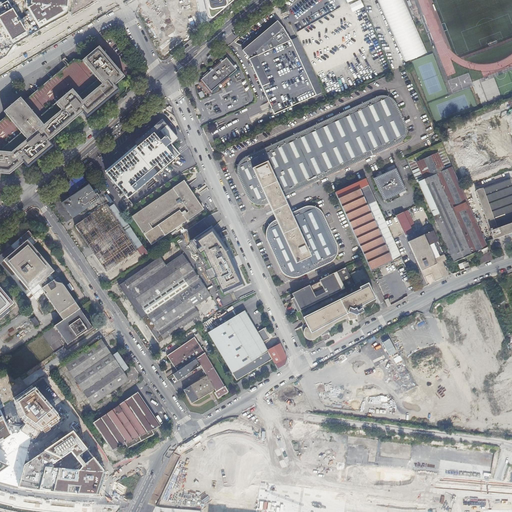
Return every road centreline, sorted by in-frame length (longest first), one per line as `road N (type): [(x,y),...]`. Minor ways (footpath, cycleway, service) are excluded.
road 1 (residential): [(300,365),(167,85)]
road 2 (residential): [(511,262),(443,287),(300,365)]
road 3 (secondary): [(161,75),(26,190)]
road 4 (secondary): [(32,199),(167,85)]
road 5 (unknown): [(272,0),(319,82),(365,60),(357,38)]
road 6 (residential): [(32,199),(116,322)]
road 7 (residential): [(126,8),(0,84)]
road 8 (residential): [(116,322),(0,401)]
road 9 (residential): [(116,322),(190,430)]
road 10 (secondary): [(167,85),(265,0)]
road 11 (residential): [(300,365),(190,430)]
